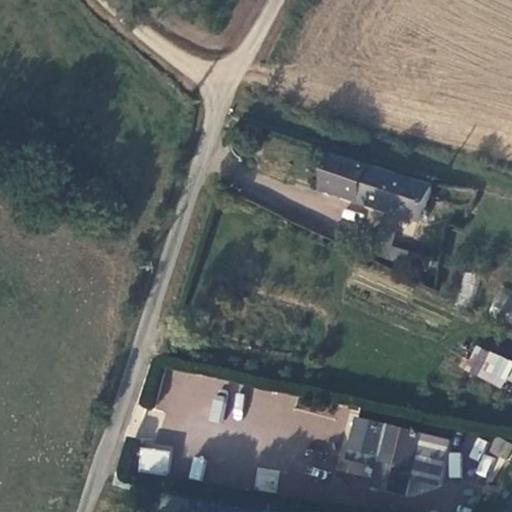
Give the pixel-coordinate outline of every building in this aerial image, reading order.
[(423,184),(326,152),(317,182),(413,215),(423,184)] [(465,272),(457,303),(469,306),(477,275),(465,272)] [(511,323),(511,289),(502,285),(490,313),(511,323)] [(464,367),(511,389),(511,361),(475,344),(464,367)] [(213,397),(208,420),(220,422),(225,400),(213,397)] [(416,427),(354,411),(346,443),(377,451),(369,483),(399,489),(403,473),(416,427)] [(441,432),(416,427),(403,473),(428,479),(441,432)] [(488,450),(506,459),(511,446),(511,443),(495,435),(488,450)] [(168,474),(170,450),(139,447),(136,472),(168,474)] [(189,479),(201,480),(203,458),(192,456),(189,479)] [(253,490),(276,493),(278,470),(256,467),(253,490)] [(162,492),(213,502),(211,510),(222,511),(270,511),(274,497),(166,474),(162,492)] [(159,495),(157,511),(176,511),(178,497),(159,495)]
